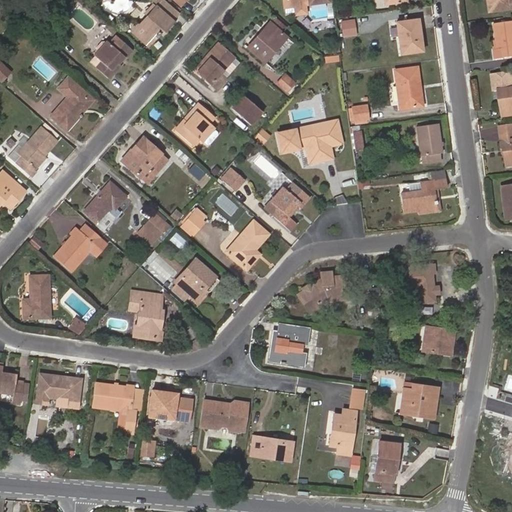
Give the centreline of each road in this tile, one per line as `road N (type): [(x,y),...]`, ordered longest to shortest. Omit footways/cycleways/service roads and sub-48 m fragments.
road 1 (residential): [(0,329),(24,341),(185,363),(233,333),(300,256),(479,237)]
road 2 (residential): [(226,0),(0,256)]
road 3 (residential): [(479,237),(446,0)]
road 4 (tertiary): [(77,492),(307,511)]
road 5 (residential): [(473,400),(487,300),(479,237)]
